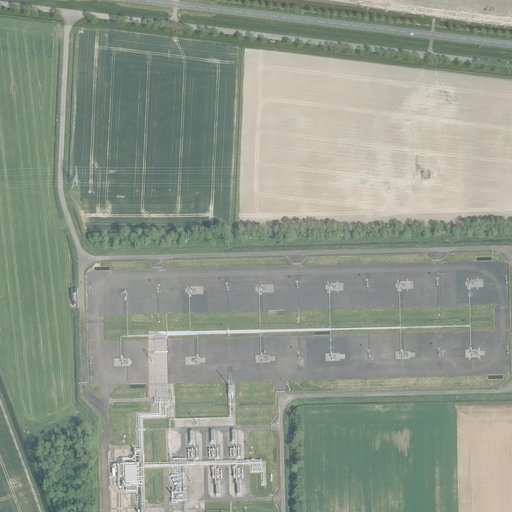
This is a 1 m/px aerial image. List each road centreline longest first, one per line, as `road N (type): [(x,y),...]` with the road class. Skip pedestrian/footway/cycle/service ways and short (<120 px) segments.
road 1 (unclassified): [(171,25),(511,66)]
road 2 (primary): [(511,44),(174,5)]
road 3 (unclassified): [(0,5),(171,25)]
